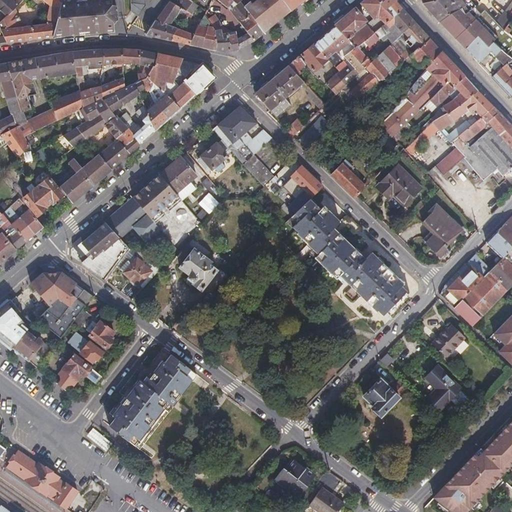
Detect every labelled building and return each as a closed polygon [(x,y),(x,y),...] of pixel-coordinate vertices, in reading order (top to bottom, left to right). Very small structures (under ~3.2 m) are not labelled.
[(0,0),(0,9),(7,16),(16,7),(22,0),(0,0)] [(22,0),(16,7),(18,13),(30,0),(22,0)] [(63,0),(47,0),(58,12),(61,3),(63,0)] [(102,34),(113,34),(112,26),(111,3),(110,0),(63,0),(61,3),(58,12),(55,24),(52,38),(73,36),(102,34)] [(129,15),(135,19),(144,5),(143,0),(128,0),(126,1),(129,15)] [(242,0),(215,0),(229,11),(244,29),(241,32),(242,38),(236,41),(235,34),(231,34),(221,29),(213,18),(208,21),(222,39),(226,53),(239,50),(253,41),(263,33),(257,26),(258,26),(243,6),(240,2),(242,0)] [(261,0),(256,0),(251,4),(253,7),(256,4),(273,25),(281,19),(274,10),(269,10),(261,0)] [(281,0),(261,0),(269,10),(274,10),(281,19),(290,11),(281,0)] [(281,0),(290,11),(297,6),(303,0),(281,0)] [(386,10),(396,2),(393,0),(368,0),(363,5),(375,19),(377,17),(385,25),(393,19),(386,10)] [(432,13),(440,22),(462,8),(465,14),(475,7),(469,0),(465,0),(463,2),(461,0),(433,0),(423,3),(432,13)] [(249,2),(243,6),(258,26),(257,26),(263,33),(273,25),(256,4),(253,7),(251,4),(249,2)] [(384,42),(388,39),(411,19),(402,10),(396,2),(386,10),(393,19),(385,25),(376,33),(380,38),(384,42)] [(145,36),(170,41),(176,29),(169,27),(177,13),(180,9),(169,3),(155,21),(145,36)] [(191,15),(197,6),(193,3),(186,13),(188,14),(191,15)] [(6,43),(52,38),(55,24),(24,28),(18,13),(16,7),(7,16),(0,22),(0,30),(3,37),(6,43)] [(462,8),(440,22),(466,49),(477,37),(488,48),(492,43),(506,56),(511,48),(511,37),(504,31),(503,31),(493,23),(491,21),(475,7),(465,14),(462,8)] [(180,9),(177,13),(187,17),(188,14),(186,13),(180,9)] [(336,27),(356,49),(374,35),(374,34),(363,24),(366,21),(356,10),(346,19),(336,27)] [(493,23),(504,31),(511,20),(511,17),(509,15),(503,10),(493,23)] [(222,39),(208,21),(203,16),(200,22),(206,32),(207,34),(210,36),(215,51),(226,53),(222,39)] [(388,39),(393,44),(415,24),(411,19),(388,39)] [(206,32),(200,22),(197,27),(196,27),(195,29),(188,45),(205,49),(205,32),(206,32)] [(188,45),(195,29),(191,27),(189,29),(187,33),(176,29),(170,41),(188,45)] [(345,58),(356,49),(336,27),(331,31),(323,38),(336,52),(340,57),(338,58),(340,60),(337,63),(339,66),(346,59),(345,58)] [(212,50),(215,51),(210,36),(207,34),(206,32),(205,32),(205,49),(212,50)] [(356,49),(361,54),(378,40),(374,35),(356,49)] [(466,49),(490,74),(502,62),(507,56),(506,56),(492,43),(488,48),(477,37),(466,49)] [(331,56),(336,52),(323,38),(315,46),(327,60),(328,59),(331,56)] [(314,72),(328,60),(328,59),(327,60),(315,46),(302,56),(314,72)] [(121,64),(122,49),(102,50),(102,65),(121,64)] [(138,64),(140,51),(122,49),(121,64),(121,69),(124,89),(129,85),(133,84),(131,64),(138,64)] [(365,69),(370,64),(361,54),(356,49),(345,58),(346,59),(350,63),(359,74),(365,69)] [(102,65),(102,50),(71,52),(74,67),(86,66),(94,65),(102,65)] [(139,81),(146,78),(153,67),(156,54),(140,51),(138,64),(145,65),(142,73),(139,73),(139,81)] [(74,113),(82,109),(79,93),(74,67),(71,52),(55,55),(57,66),(43,68),(45,79),(47,88),(52,87),(51,84),(54,80),(54,77),(59,76),(58,70),(67,68),(70,87),(49,94),(53,108),(56,121),(74,113)] [(331,56),(337,63),(340,60),(338,58),(340,57),(336,52),(331,56)] [(430,100),(458,71),(450,62),(441,52),(430,65),(407,93),(398,105),(392,112),(381,124),(380,125),(394,138),(399,131),(407,123),(425,105),(430,100)] [(172,84),(176,73),(181,61),(181,60),(156,54),(153,67),(146,78),(163,92),(165,83),(172,84)] [(57,66),(55,55),(7,64),(17,99),(21,112),(31,110),(27,97),(35,95),(31,81),(40,79),(44,93),(48,92),(47,88),(45,79),(43,68),(57,66)] [(502,62),(505,66),(511,60),(507,56),(502,62)] [(300,58),(289,67),(300,78),(303,75),(299,72),(306,65),(300,58)] [(340,72),(350,63),(346,59),(339,66),(336,68),(340,72)] [(181,61),(176,73),(185,84),(195,94),(212,78),(201,65),(181,61)] [(346,86),(359,74),(350,63),(340,72),(336,75),(346,86)] [(0,135),(25,122),(21,112),(17,99),(7,64),(0,64),(0,81),(0,82),(10,116),(0,120),(0,135)] [(511,76),(511,77),(510,76),(511,73),(511,72),(505,66),(493,77),(502,87),(511,96),(511,76)] [(320,111),(326,105),(300,78),(289,67),(275,78),(256,95),(269,111),(270,111),(277,119),(291,106),(285,98),(301,85),(309,94),(307,96),(320,111)] [(103,102),(124,89),(121,69),(116,69),(116,81),(100,87),(102,99),(103,102)] [(446,93),(464,78),(458,71),(430,100),(437,107),(440,104),(449,96),(446,93)] [(185,84),(176,73),(172,84),(165,83),(163,92),(166,96),(179,109),(195,94),(185,84)] [(337,95),(346,86),(336,75),(326,84),(337,95)] [(166,96),(163,92),(146,78),(139,81),(144,88),(145,89),(150,95),(152,100),(156,105),(166,96)] [(436,117),(438,119),(468,99),(477,92),(472,87),(464,78),(446,93),(449,96),(453,100),(443,107),(436,117)] [(138,92),(144,88),(139,81),(133,84),(129,85),(124,89),(103,102),(102,99),(82,109),(88,120),(98,114),(106,125),(115,118),(111,113),(139,95),(138,92)] [(79,93),(82,109),(102,99),(100,87),(79,93)] [(432,123),(439,130),(468,110),(473,116),(476,113),(475,111),(487,102),(483,98),(477,92),(468,99),(438,119),(432,123)] [(179,109),(166,96),(156,105),(158,108),(167,119),(179,109)] [(440,104),(443,107),(453,100),(449,96),(440,104)] [(432,112),(437,107),(430,100),(425,105),(432,112)] [(475,111),(476,113),(489,104),(487,102),(475,111)] [(476,113),(473,116),(477,121),(481,118),(486,123),(498,113),(489,104),(476,113)] [(148,116),(147,113),(143,105),(136,113),(142,121),(148,116)] [(154,130),(167,119),(158,108),(156,105),(147,113),(148,116),(154,130)] [(25,122),(0,135),(16,159),(29,146),(23,137),(29,134),(56,121),(53,108),(25,122)] [(80,125),(88,120),(82,109),(74,113),(80,125)] [(214,130),(243,165),(253,156),(271,139),(263,131),(250,144),(242,135),(256,123),(243,111),(237,111),(214,130)] [(306,120),(308,123),(316,115),(314,112),(306,120)] [(463,142),(435,167),(443,176),(464,158),(477,172),(485,166),(492,174),(495,171),(503,176),(509,171),(511,167),(511,127),(498,113),(486,123),(481,118),(477,121),(459,136),(463,142)] [(152,133),(154,130),(148,116),(142,121),(146,125),(152,133)] [(473,116),(446,137),(451,143),(459,136),(477,121),(473,116)] [(117,117),(115,118),(106,125),(103,126),(104,127),(115,140),(127,129),(122,123),(121,122),(117,117)] [(286,130),(293,137),(304,126),(297,119),(286,130)] [(407,123),(399,131),(403,135),(411,127),(407,123)] [(416,151),(439,130),(432,123),(405,150),(427,174),(433,169),(416,151)] [(148,137),(152,133),(146,125),(141,128),(148,137)] [(140,143),(148,137),(141,128),(133,136),(134,138),(140,143)] [(134,138),(133,136),(127,129),(115,140),(116,141),(123,148),(134,138)] [(77,144),(68,133),(63,136),(72,148),(77,144)] [(29,146),(34,142),(29,134),(23,137),(29,146)] [(111,169),(140,143),(134,138),(123,148),(116,141),(101,153),(98,149),(96,151),(99,155),(111,169)] [(214,168),(221,161),(227,156),(217,144),(203,157),(212,169),(214,168)] [(71,203),(111,169),(99,155),(82,170),(74,160),(68,165),(76,175),(60,188),(71,203)] [(243,165),(264,187),(266,186),(274,178),(253,156),(243,165)] [(175,193),(190,181),(196,176),(181,158),(160,176),(175,193)] [(22,168),(15,159),(12,162),(19,171),(22,168)] [(225,166),(221,161),(214,168),(218,173),(225,166)] [(355,198),(357,196),(366,187),(351,173),(354,169),(345,161),(332,174),(355,198)] [(492,174),(485,166),(477,172),(484,180),(492,174)] [(310,200),(322,187),(301,167),(291,176),(307,191),(294,204),(299,210),(310,200)] [(407,210),(423,193),(397,168),(377,188),(388,199),(392,195),(407,210)] [(175,193),(160,176),(140,193),(157,213),(164,207),(173,218),(186,206),(182,201),(175,193)] [(212,196),(218,190),(208,178),(202,183),(212,196)] [(274,178),(266,186),(274,195),(282,186),(274,178)] [(48,179),(35,190),(48,205),(52,201),(53,202),(61,195),(48,179)] [(175,193),(182,201),(196,188),(190,181),(175,193)] [(48,205),(35,190),(23,199),(37,216),(45,209),(44,208),(48,205)] [(157,213),(140,193),(133,199),(150,219),(157,213)] [(13,212),(22,204),(18,199),(9,207),(13,212)] [(107,225),(120,239),(133,228),(145,243),(160,230),(150,219),(133,199),(105,223),(107,225)] [(390,317),(391,318),(411,298),(410,297),(408,295),(405,293),(407,291),(402,287),(403,285),(371,253),(365,260),(333,229),(340,223),(324,207),(320,210),(315,205),(310,200),(299,210),(294,215),(300,220),(296,225),(293,228),(298,233),(297,234),(312,250),(314,248),(320,253),(316,256),(314,258),(336,279),(338,278),(341,274),(347,279),(345,281),(376,312),(377,311),(382,316),(386,313),(388,315),(390,317)] [(438,254),(445,247),(461,231),(448,218),(449,217),(436,203),(428,211),(431,213),(421,223),(430,232),(432,234),(425,242),(438,254)] [(9,207),(2,214),(5,219),(13,212),(9,207)] [(33,235),(42,227),(28,211),(19,218),(33,235)] [(2,214),(1,215),(0,216),(0,231),(1,233),(15,250),(25,242),(11,225),(5,219),(2,214)] [(294,215),(290,219),(296,225),(300,220),(294,215)] [(511,216),(497,232),(511,246),(511,216)] [(25,242),(33,235),(19,218),(11,225),(25,242)] [(84,265),(105,281),(129,250),(120,239),(107,225),(83,245),(93,257),(84,265)] [(432,234),(430,232),(423,240),(425,242),(432,234)] [(511,247),(511,246),(497,232),(487,243),(502,258),(511,247)] [(0,263),(15,250),(1,233),(0,234),(0,263)] [(161,246),(171,257),(177,250),(168,240),(161,246)] [(448,250),(445,247),(438,254),(441,258),(448,250)] [(511,247),(502,258),(490,270),(484,277),(453,308),(472,327),(511,285),(511,247)] [(314,248),(312,250),(311,251),(313,253),(316,256),(320,253),(314,248)] [(193,283),(201,290),(216,271),(208,265),(210,262),(195,250),(181,268),(191,277),(189,279),(194,282),(193,283)] [(120,270),(142,289),(167,262),(136,252),(120,270)] [(484,277),(490,270),(475,255),(468,262),(484,277)] [(453,308),(484,277),(468,262),(445,286),(448,289),(441,296),(453,308)] [(201,290),(208,295),(228,276),(218,268),(216,271),(201,290)] [(74,322),(80,314),(83,310),(86,306),(78,299),(84,291),(81,288),(61,274),(44,274),(28,288),(33,294),(37,291),(50,307),(38,320),(61,338),(74,322)] [(343,283),(345,281),(347,279),(341,274),(338,278),(343,283)] [(78,299),(86,306),(93,297),(84,291),(78,299)] [(31,326),(36,319),(31,312),(24,319),(10,303),(0,311),(0,338),(13,348),(22,337),(26,332),(31,326)] [(80,314),(74,322),(81,328),(91,315),(83,310),(80,314)] [(504,345),(498,351),(511,365),(511,313),(493,333),(504,345)] [(86,330),(91,334),(98,325),(92,321),(86,330)] [(91,334),(90,336),(92,337),(101,344),(106,348),(112,340),(110,338),(115,332),(101,321),(98,325),(91,334)] [(446,357),(465,338),(450,324),(432,343),(446,357)] [(29,361),(40,347),(47,338),(31,326),(26,332),(33,338),(29,343),(22,337),(13,348),(29,361)] [(101,344),(92,337),(79,353),(91,363),(94,358),(97,360),(102,352),(98,349),(101,344)] [(29,361),(36,367),(48,353),(40,347),(29,361)] [(387,353),(380,360),(388,368),(395,361),(387,353)] [(104,377),(73,354),(62,368),(76,379),(81,373),(97,385),(104,377)] [(197,374),(170,354),(169,356),(164,362),(163,361),(150,379),(146,376),(142,382),(140,381),(114,414),(112,416),(115,418),(109,425),(135,446),(168,403),(170,405),(172,407),(175,403),(195,377),(197,374)] [(450,400),(459,389),(437,367),(426,378),(436,389),(427,398),(439,410),(450,400)] [(397,396),(407,387),(400,380),(390,390),(386,387),(389,384),(385,380),(383,383),(379,380),(363,396),(372,405),(370,408),(380,417),(398,398),(397,396)] [(471,401),(459,389),(450,400),(461,411),(471,401)] [(168,403),(135,446),(139,449),(142,446),(172,407),(170,405),(168,403)] [(511,419),(509,416),(459,470),(461,472),(457,476),(455,474),(433,498),(453,511),(464,511),(504,471),(505,472),(511,464),(511,419)] [(106,452),(112,444),(93,429),(87,436),(106,452)] [(49,497),(65,508),(77,491),(66,484),(59,479),(60,478),(55,474),(48,470),(43,466),(37,463),(37,464),(19,451),(10,464),(7,468),(25,481),(31,485),(36,488),(43,493),(47,496),(49,497)] [(299,497),(315,475),(306,468),(304,470),(293,461),(286,470),(283,468),(274,479),(288,490),(289,489),(299,497)] [(54,511),(62,511),(65,508),(49,497),(47,496),(43,493),(36,488),(31,485),(25,481),(7,468),(2,475),(54,511)] [(321,488),(309,505),(318,511),(337,511),(343,504),(321,488)] [(501,511),(501,507),(495,503),(494,505),(489,511),(501,511)]
